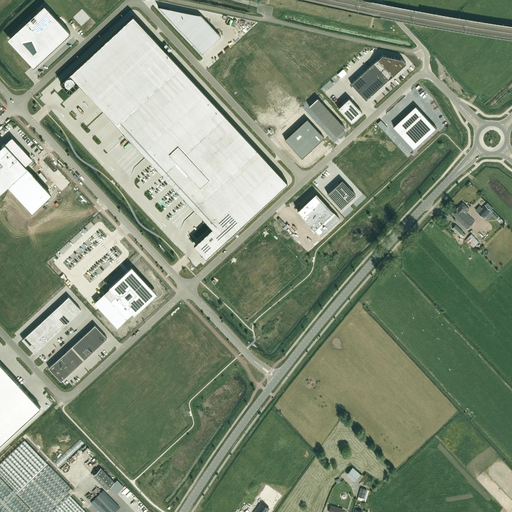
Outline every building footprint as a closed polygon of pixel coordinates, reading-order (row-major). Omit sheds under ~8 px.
[(11,37),(10,38),(21,50),(21,51),(20,52),(20,51),(23,54),(22,54),(23,53),(24,53),(28,58),(27,58),(33,65),(38,60),(39,61),(41,59),(63,39),(70,32),(44,4),(26,21),(18,28),(19,30),(11,37)] [(198,16),(156,7),(200,55),(218,38),(198,16)] [(133,14),(60,82),(69,92),(79,83),(212,227),(208,230),(193,243),(205,257),(224,240),(287,181),(133,14)] [(382,54),(377,58),(385,66),(389,62),(382,54)] [(395,57),(382,54),(389,62),(394,58),(395,57)] [(395,57),(394,58),(401,66),(405,62),(402,58),(395,57)] [(377,58),(372,63),(380,71),(385,66),(377,58)] [(394,58),(389,62),(397,70),(401,66),(394,58)] [(389,62),(385,66),(392,75),(397,70),(389,62)] [(372,63),(368,66),(376,75),(380,71),(372,63)] [(368,66),(364,71),(371,79),(376,75),(368,66)] [(385,66),(380,71),(388,79),(392,75),(385,66)] [(364,71),(359,75),(367,83),(371,79),(364,71)] [(383,83),(388,79),(380,71),(376,75),(383,83)] [(359,75),(355,79),(362,87),(367,83),(359,75)] [(376,75),(371,79),(379,87),(383,83),(376,75)] [(355,79),(350,83),(358,91),(362,87),(355,79)] [(374,91),(379,87),(371,79),(367,83),(374,91)] [(374,91),(367,83),(362,87),(370,95),(374,91)] [(362,87),(358,91),(366,99),(370,95),(362,87)] [(336,135),(344,127),(317,97),(309,105),(336,135)] [(355,118),(356,118),(357,116),(358,116),(359,115),(358,115),(362,112),(348,97),(337,107),(351,122),(355,119),(355,118)] [(394,126),(414,148),(437,128),(416,105),(401,119),(395,125),(394,126)] [(377,123),(383,130),(386,126),(380,120),(377,123)] [(285,141),(303,161),(324,141),(308,122),(285,141)] [(6,142),(0,147),(0,192),(27,168),(25,165),(26,164),(31,158),(12,137),(6,143),(6,142)] [(341,179),(327,193),(340,208),(355,194),(341,179)] [(315,192),(297,210),(321,235),(339,218),(315,192)] [(459,214),(471,225),(475,221),(466,213),(468,211),(467,210),(469,208),(467,207),(468,207),(463,202),(454,211),(457,213),(458,212),(460,214),(459,214)] [(484,218),(491,211),(485,204),(482,207),(480,205),(475,210),(484,218)] [(376,221),(381,213),(373,208),(368,216),(376,221)] [(457,213),(454,211),(452,214),(456,218),(456,219),(467,229),(471,225),(459,214),(460,214),(458,212),(457,213)] [(456,224),(452,228),(462,238),(465,235),(463,232),(463,231),(456,224)] [(465,241),(472,248),(479,242),(472,234),(465,241)] [(113,331),(149,297),(126,272),(90,305),(113,331)] [(68,296),(65,299),(71,305),(74,302),(68,296)] [(65,299),(62,302),(68,308),(71,305),(65,299)] [(62,302),(58,306),(64,312),(68,308),(62,302)] [(74,302),(71,305),(78,312),(81,309),(74,302)] [(71,305),(68,308),(74,315),(78,312),(71,305)] [(58,306),(53,310),(59,317),(64,312),(58,306)] [(68,308),(64,312),(70,319),(74,315),(68,308)] [(53,310),(49,314),(55,321),(59,317),(53,310)] [(64,312),(59,317),(65,323),(70,319),(64,312)] [(49,314),(44,318),(50,325),(55,321),(49,314)] [(59,317),(55,321),(61,327),(65,323),(59,317)] [(44,318),(40,322),(46,329),(50,325),(44,318)] [(55,321),(50,325),(56,332),(61,327),(55,321)] [(40,322),(35,327),(41,333),(46,329),(40,322)] [(95,324),(88,330),(94,337),(101,331),(95,324)] [(50,325),(46,329),(52,336),(56,332),(50,325)] [(35,327),(28,333),(35,339),(41,333),(35,327)] [(46,329),(41,333),(47,340),(52,336),(46,329)] [(88,330),(85,333),(91,340),(94,337),(88,330)] [(101,331),(94,337),(100,344),(107,338),(101,331)] [(28,333),(22,339),(28,345),(35,339),(28,333)] [(41,333),(35,339),(41,346),(47,340),(41,333)] [(85,333),(81,336),(88,343),(91,340),(85,333)] [(81,336),(78,339),(84,346),(88,343),(81,336)] [(91,340),(88,343),(94,350),(100,344),(94,337),(91,340)] [(35,339),(28,345),(34,352),(41,346),(35,339)] [(78,339),(75,343),(81,349),(84,346),(78,339)] [(75,343),(71,346),(78,352),(81,349),(75,343)] [(84,346),(81,349),(87,356),(94,350),(88,343),(84,346)] [(71,346),(68,349),(74,356),(78,352),(71,346)] [(68,349),(64,353),(70,360),(74,356),(68,349)] [(81,349),(78,352),(84,359),(87,356),(81,349)] [(78,352),(74,356),(80,362),(84,359),(78,352)] [(64,353),(59,357),(65,364),(68,362),(70,360),(64,353)] [(70,360),(68,362),(74,368),(80,362),(74,356),(70,360)] [(59,357),(55,361),(61,368),(65,364),(59,357)] [(55,361),(48,367),(54,374),(61,368),(55,361)] [(0,362),(0,443),(40,406),(0,362)] [(65,364),(61,368),(67,374),(74,368),(68,362),(65,364)] [(61,368),(54,374),(61,381),(67,374),(61,368)] [(0,477),(0,511),(28,511),(31,510),(15,493),(16,492),(28,504),(34,511),(32,511),(85,511),(76,502),(73,499),(69,495),(73,491),(24,439),(0,462),(0,475),(14,490),(13,491),(0,477)] [(84,443),(80,439),(55,462),(59,466),(84,443)] [(360,474),(352,467),(346,474),(354,481),(360,474)] [(92,476),(106,490),(110,486),(114,482),(101,468),(92,476)] [(124,486),(117,479),(110,486),(117,493),(124,486)] [(360,488),(358,496),(364,498),(367,489),(360,488)] [(103,490),(91,502),(97,507),(96,508),(100,511),(113,511),(119,507),(103,490)] [(274,490),(267,500),(273,504),(280,494),(274,490)] [(255,511),(267,511),(269,509),(262,503),(255,511)]
